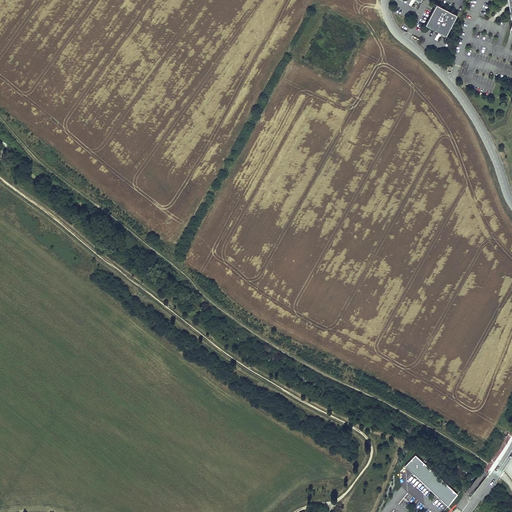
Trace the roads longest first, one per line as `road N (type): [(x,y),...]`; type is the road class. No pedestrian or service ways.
road 1 (track): [(488,465),(253,331),(42,162),(0,118)]
road 2 (tertiary): [(508,394),(480,391),(359,327),(220,237),(181,231),(145,254),(99,260),(73,254),(0,196)]
road 3 (tertiary): [(0,218),(66,269),(100,278),(164,268),(182,251),(220,256),(480,407),(489,428)]
road 4 (unclassified): [(384,0),(392,26),(469,111),(511,205)]
